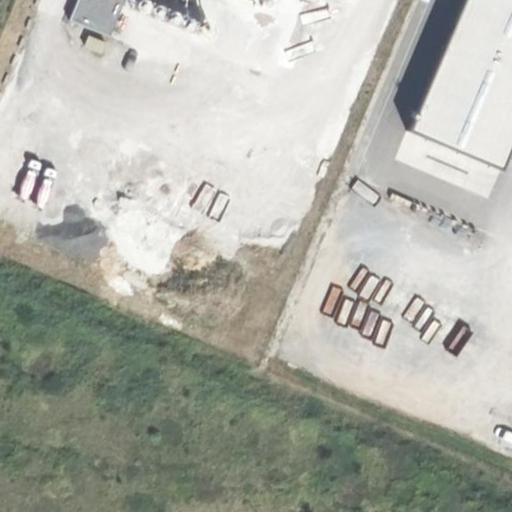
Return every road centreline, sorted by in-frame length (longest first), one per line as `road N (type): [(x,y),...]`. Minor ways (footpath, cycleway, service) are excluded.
road 1 (unknown): [(63,0),(56,17),(74,73),(217,114),(263,109),(303,78),(352,0)]
road 2 (unknown): [(511,179),(469,182),(375,151)]
